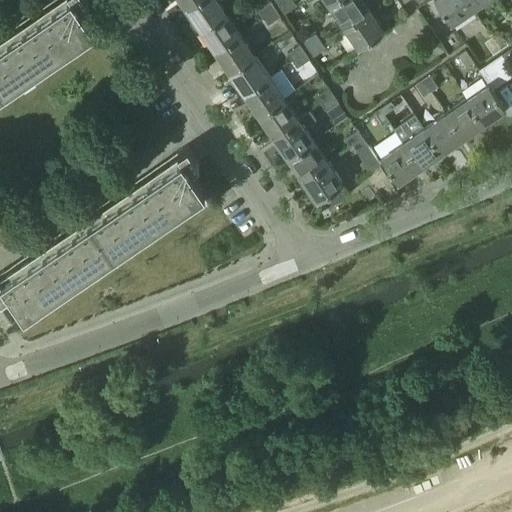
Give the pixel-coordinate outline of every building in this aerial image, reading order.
[(81,7),(90,1),(89,0),(60,0),(0,40),(0,91),(95,27),(81,7)] [(195,0),(187,6),(201,27),(227,10),(219,0),(195,0)] [(271,0),(270,0),(258,8),(264,16),(276,8),(271,0)] [(297,4),(293,0),(287,0),(280,5),(285,12),(297,4)] [(369,6),(365,0),(332,0),(329,2),(344,23),(369,6)] [(437,0),(452,20),(473,6),(468,0),(437,0)] [(359,45),(384,28),(369,6),(344,23),(359,45)] [(280,14),(276,8),(264,16),(268,22),(280,14)] [(241,31),(227,10),(201,27),(216,48),(241,31)] [(286,39),(294,34),(291,29),(283,34),(286,39)] [(492,34),(501,47),(508,42),(499,30),(492,34)] [(231,69),(256,52),(241,31),(216,48),(231,69)] [(321,39),(316,32),(304,40),(309,47),(321,39)] [(494,52),(501,47),(492,34),(485,39),(494,52)] [(314,55),(326,47),(321,39),(309,47),(314,55)] [(292,59),(305,50),(300,42),(287,51),(292,59)] [(467,65),(474,60),(466,48),(459,53),(467,65)] [(310,57),(305,50),(292,59),(297,65),(310,57)] [(511,65),(502,51),(493,58),(506,78),(511,73),(511,65)] [(270,74),(256,52),(231,69),(245,91),(270,74)] [(506,78),(493,58),(483,64),(496,84),(506,78)] [(438,85),(430,72),(423,77),(431,89),(438,85)] [(285,95),(270,74),(245,91),(260,112),(285,95)] [(424,94),(431,89),(423,77),(416,82),(424,94)] [(506,107),(488,80),(467,95),(485,121),(506,107)] [(322,101),(335,93),(330,86),(318,94),(322,101)] [(340,101),(335,93),(322,101),(328,109),(340,101)] [(274,133),(299,116),(285,95),(260,112),(274,133)] [(463,136),(485,121),(467,95),(445,110),(463,136)] [(385,112),(395,105),(391,99),(381,106),(385,112)] [(382,123),(389,118),(385,112),(381,106),(373,111),(382,123)] [(299,116),(274,133),(289,155),(314,138),(306,127),(318,119),(311,109),(299,116)] [(442,151),(463,136),(445,110),(424,125),(442,151)] [(430,159),(432,161),(436,162),(443,157),(443,153),(442,151),(424,125),(403,139),(421,165),(430,159)] [(351,144),(353,143),(363,136),(359,129),(347,137),(351,144)] [(381,162),(363,136),(353,143),(372,168),(381,162)] [(328,159),(314,138),(289,155),(303,176),(328,159)] [(399,180),(421,165),(403,139),(381,154),(399,180)] [(200,163),(187,144),(171,154),(175,159),(7,272),(4,268),(0,271),(0,295),(1,297),(10,291),(24,312),(206,189),(192,168),(200,163)] [(344,181),(328,159),(303,176),(318,198),(344,181)]
